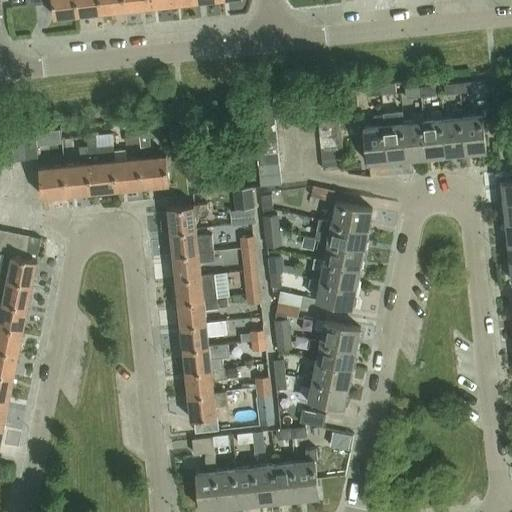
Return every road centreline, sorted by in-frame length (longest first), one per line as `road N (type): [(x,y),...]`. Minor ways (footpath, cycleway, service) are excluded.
road 1 (residential): [(499,511),(462,215),(457,202),(419,198),(410,210),(353,511)]
road 2 (residential): [(154,511),(129,258),(109,239),(78,237),(22,511)]
road 3 (unclassified): [(0,76),(271,45)]
road 4 (unclassified): [(271,45),(511,19)]
